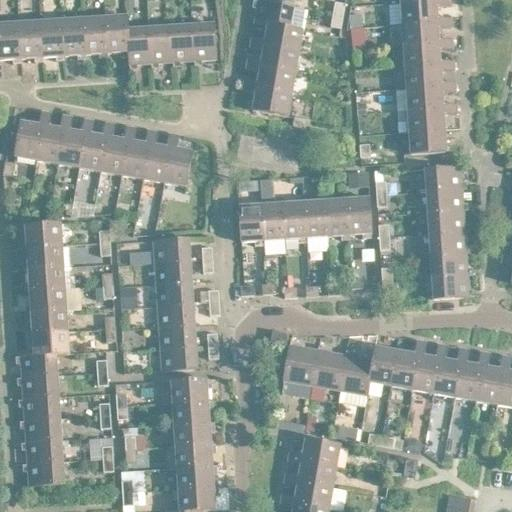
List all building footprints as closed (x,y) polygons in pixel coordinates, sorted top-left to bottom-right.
[(257,22),(270,24),(270,23),(293,27),(297,6),(263,0),(256,0),(256,6),(260,7),(257,22)] [(432,0),(403,2),(405,24),(441,21),(441,17),(440,5),(453,5),(452,0),(432,0)] [(338,1),(336,13),(346,15),(348,2),(338,1)] [(365,12),(353,13),(353,26),(366,25),(365,12)] [(346,15),(336,13),(334,25),(344,27),(346,15)] [(124,55),(132,55),(131,51),(132,50),(130,28),(131,28),(130,14),(108,16),(110,52),(123,51),(124,55)] [(110,52),(108,16),(86,17),(89,53),(102,52),(102,57),(111,56),(110,52)] [(405,24),(406,45),(442,43),(442,38),(441,27),(455,26),(454,16),(441,17),(441,21),(405,24)] [(89,53),(86,17),(65,18),(67,55),(80,54),(80,58),(89,58),(89,53)] [(67,55),(65,18),(43,20),(46,56),(59,55),(59,60),(67,59),(67,55)] [(46,56),(43,20),(22,21),(24,57),(37,57),(37,61),(46,60),(46,56)] [(24,57),(22,21),(0,23),(3,59),(15,58),(16,62),(24,62),(24,57)] [(217,22),(195,24),(197,59),(197,60),(198,64),(204,63),(204,59),(220,58),(217,22)] [(253,47),(266,49),(267,45),(302,51),(306,29),(293,27),(270,23),(270,24),(268,39),(255,37),(253,47)] [(195,24),(174,25),(176,61),(176,65),(183,65),(183,60),(197,60),(197,59),(195,24)] [(174,25),(152,26),(154,62),(155,67),(161,66),(161,62),(176,61),(174,25)] [(131,51),(132,55),(132,64),(133,64),(133,68),(140,68),(140,63),(154,62),(152,26),(131,28),(130,28),(132,50),(131,51)] [(368,34),(355,35),(356,49),(369,48),(368,34)] [(406,45),(407,67),(444,64),(443,60),(443,48),(456,48),(455,38),(442,38),(442,43),(406,45)] [(249,68),(262,70),(263,66),(298,72),(302,51),(267,45),(266,49),(264,60),(251,58),(249,68)] [(407,67),(409,88),(445,86),(445,82),(444,70),(457,69),(457,59),(443,60),(444,64),(407,67)] [(245,89),(258,91),(259,87),(295,93),(298,72),(263,66),(262,70),(260,81),(247,79),(245,89)] [(409,88),(410,110),(447,107),(446,103),(446,92),(459,91),(458,81),(445,82),(445,86),(409,88)] [(259,87),(258,91),(255,109),(291,115),(295,93),(259,87)] [(410,110),(412,131),(448,129),(447,113),(460,112),(460,102),(446,103),(447,107),(410,110)] [(40,160),(61,163),(67,127),(63,127),(52,125),(54,112),(44,110),(42,123),(46,124),(40,160)] [(61,163),(82,167),(89,131),(84,130),(73,128),(76,115),(65,114),(63,127),(67,127),(61,163)] [(295,125),(308,127),(310,117),(297,115),(295,125)] [(82,167),(104,171),(110,135),(106,134),(95,132),(97,119),(87,117),(84,130),(89,131),(82,167)] [(18,156),(40,160),(46,124),(42,123),(24,120),(18,156)] [(104,171),(125,174),(131,139),(127,138),(116,136),(118,123),(108,121),(106,134),(110,135),(104,171)] [(125,174),(146,178),(153,142),(148,142),(137,140),(139,127),(129,125),(127,138),(131,139),(125,174)] [(146,178),(168,182),(174,146),(170,145),(158,143),(161,130),(151,129),(148,142),(153,142),(146,178)] [(448,129),(412,131),(413,153),(449,151),(448,129)] [(174,146),(168,182),(189,186),(195,150),(180,147),(182,134),(172,132),(170,145),(174,146)] [(362,144),(363,156),(373,156),(373,143),(362,144)] [(18,162),(17,162),(9,160),(6,173),(16,175),(18,162)] [(427,168),(429,190),(465,188),(469,187),(469,180),(465,181),(464,166),(427,168)] [(371,170),(351,172),(352,187),(372,185),(371,170)] [(378,181),(379,193),(389,193),(389,180),(378,181)] [(429,190),(430,212),(466,209),(471,209),(470,202),(466,202),(465,188),(429,190)] [(389,193),(379,193),(380,206),(390,205),(389,193)] [(372,196),(350,198),(353,234),(366,233),(366,237),(375,237),(375,232),(372,196)] [(350,198),(329,199),(331,235),(344,234),(345,239),(353,238),(353,234),(350,198)] [(329,199),(307,201),(309,237),(310,237),(323,236),(323,240),(332,240),(331,235),(329,199)] [(307,201),(286,202),(288,238),(301,237),(302,242),(310,241),(310,237),(309,237),(307,201)] [(286,202),(264,203),(266,239),(267,239),(280,239),(280,243),(289,242),(288,238),(286,202)] [(266,239),(264,203),(242,205),(244,241),(258,240),(258,244),(267,244),(267,239),(266,239)] [(430,212),(432,233),(468,231),(472,230),(472,223),(467,224),(466,209),(430,212)] [(30,247),(66,245),(64,223),(28,225),(29,238),(25,239),(25,247),(30,247)] [(381,224),(382,236),(392,236),(392,223),(381,224)] [(102,230),(103,242),(113,242),(112,229),(102,230)] [(432,233),(433,255),(469,252),(474,252),(473,245),(469,245),(468,231),(432,233)] [(392,236),(382,236),(383,249),(393,248),(392,236)] [(157,250),(158,262),(194,260),(192,238),(156,240),(157,250)] [(113,242),(103,242),(104,255),(114,254),(113,242)] [(31,268),(67,266),(66,245),(30,247),(30,260),(26,260),(27,269),(31,268)] [(205,247),(206,259),(216,258),(215,246),(205,247)] [(157,250),(145,250),(146,263),(152,262),(158,262),(157,250)] [(433,255),(435,276),(470,274),(471,274),(475,273),(475,267),(470,267),(469,252),(433,255)] [(216,258),(206,259),(206,272),(217,271),(216,258)] [(158,262),(159,284),(195,281),(194,260),(158,262)] [(32,290),(69,288),(67,266),(31,268),(32,281),(27,282),(28,290),(32,290)] [(384,267),(385,279),(395,279),(395,266),(384,267)] [(105,273),(106,285),(116,285),(115,272),(105,273)] [(470,274),(435,276),(436,298),(472,296),(472,295),(476,295),(476,288),(472,288),(471,274),(470,274)] [(352,278),(353,288),(365,287),(365,277),(352,278)] [(395,279),(385,279),(386,292),(396,291),(395,279)] [(159,284),(160,305),(196,303),(195,281),(159,284)] [(265,283),(266,293),(279,292),(278,283),(265,283)] [(331,284),(331,294),(344,293),(344,283),(331,284)] [(257,294),(256,284),(243,285),(244,295),(257,294)] [(116,285),(106,285),(107,298),(117,297),(116,285)] [(308,286),(309,295),(322,295),(321,285),(308,286)] [(135,286),(122,287),(124,307),(136,307),(135,286)] [(287,287),(287,292),(288,297),(300,296),(300,286),(287,287)] [(34,311),(34,312),(70,309),(69,288),(32,290),(33,303),(29,303),(29,312),(34,311)] [(212,289),(212,302),(222,301),(222,289),(212,289)] [(222,301),(212,302),(213,314),(223,314),(222,301)] [(160,305),(162,327),(198,325),(196,303),(160,305)] [(35,333),(71,331),(70,309),(34,312),(35,325),(30,325),(31,333),(35,333)] [(108,316),(109,328),(119,328),(118,315),(108,316)] [(162,327),(163,348),(199,346),(198,325),(162,327)] [(119,328),(109,328),(110,341),(120,340),(119,328)] [(273,341),(289,343),(291,332),(275,330),(273,341)] [(32,346),(32,354),(37,354),(37,355),(60,353),(60,354),(73,353),(71,331),(35,333),(36,346),(32,346)] [(210,333),(211,345),(221,345),(220,332),(210,333)] [(415,389),(436,392),(442,357),(438,356),(427,354),(429,341),(419,339),(417,352),(421,353),(415,389)] [(286,380),(314,385),(321,349),(320,349),(305,346),(306,342),(294,340),(293,344),(292,344),(286,380)] [(436,392),(457,396),(464,360),(459,360),(448,358),(450,345),(440,343),(438,356),(442,357),(436,392)] [(314,385),(342,389),(348,354),(333,351),(334,347),(321,344),(320,349),(321,349),(314,385)] [(221,345),(211,345),(212,358),(222,357),(221,345)] [(373,381),(393,385),(400,349),(378,345),(376,358),(376,359),(372,381),(373,381)] [(199,346),(163,348),(165,371),(201,368),(199,346)] [(457,396),(479,400),(485,364),(481,364),(469,362),(472,348),(462,347),(459,360),(464,360),(457,396)] [(371,394),(373,381),(372,381),(376,359),(376,358),(361,356),(362,352),(349,349),(348,354),(342,389),(371,394)] [(393,385),(415,389),(421,353),(417,352),(400,349),(393,385)] [(479,400),(500,404),(506,368),(502,367),(491,365),(493,352),(483,350),(481,364),(485,364),(479,400)] [(24,362),(25,377),(61,375),(60,354),(60,353),(37,355),(37,354),(32,354),(23,355),(23,356),(19,356),(19,363),(24,362)] [(500,404),(511,405),(511,368),(511,369),(511,368),(511,355),(504,354),(502,367),(506,368),(500,404)] [(100,360),(100,372),(111,371),(110,359),(100,360)] [(111,371),(100,372),(101,385),(111,384),(111,371)] [(25,384),(26,399),(62,396),(61,375),(25,377),(20,378),(21,384),(25,384)] [(174,380),(175,402),(211,400),(211,399),(211,387),(215,386),(214,378),(210,378),(174,380)] [(119,393),(120,406),(130,405),(129,393),(119,393)] [(27,406),(27,420),(28,420),(64,418),(62,396),(26,399),(22,399),(22,406),(27,406)] [(175,402),(177,424),(213,421),(212,408),(216,408),(216,399),(211,399),(211,400),(175,402)] [(102,403),(103,415),(113,415),(112,402),(102,403)] [(130,405),(120,406),(121,418),(131,418),(130,405)] [(311,414),(309,428),(318,430),(320,415),(311,414)] [(113,415),(103,415),(104,428),(114,427),(113,415)] [(28,427),(29,442),(65,439),(64,418),(28,420),(27,420),(23,421),(23,427),(28,427)] [(281,418),(279,426),(295,429),(307,431),(308,423),(281,418)] [(177,424),(178,445),(214,443),(213,430),(218,430),(217,421),(213,421),(177,424)] [(337,423),(335,436),(347,438),(350,425),(337,423)] [(370,442),(383,445),(385,435),(372,433),(370,442)] [(128,436),(129,449),(139,448),(138,438),(138,435),(128,436)] [(385,435),(383,445),(395,447),(397,437),(385,435)] [(407,439),(405,449),(423,451),(424,444),(420,438),(407,436),(407,439)] [(397,437),(395,447),(405,449),(407,439),(397,437)] [(150,438),(138,438),(139,448),(150,447),(150,438)] [(290,461),(303,463),(304,459),(340,465),(344,444),(308,438),(305,453),(292,451),(290,461)] [(29,449),(30,463),(66,461),(65,439),(29,442),(24,442),(25,449),(29,449)] [(178,445),(180,467),(216,464),(215,451),(219,451),(219,442),(214,443),(178,445)] [(105,446),(106,458),(116,458),(115,445),(105,446)] [(139,448),(129,449),(129,461),(140,461),(139,448)] [(409,457),(407,475),(421,477),(424,460),(409,457)] [(116,458),(106,458),(107,471),(117,470),(116,458)] [(287,482),(300,484),(300,481),(336,487),(340,465),(304,459),(303,463),(301,475),(288,472),(287,482)] [(66,461),(30,463),(30,464),(26,464),(26,470),(31,470),(32,485),(68,483),(66,461)] [(180,467),(181,488),(217,486),(216,473),(221,473),(220,464),(216,464),(180,467)] [(125,480),(125,492),(136,491),(135,479),(125,480)] [(283,504),(296,506),(297,502),(333,508),(336,487),(300,481),(300,484),(298,496),(285,493),(283,504)] [(181,488),(183,509),(183,510),(205,508),(205,509),(210,509),(219,508),(218,495),(222,494),(222,485),(217,486),(181,488)] [(136,491),(125,492),(126,505),(136,504),(136,491)] [(452,494),(450,505),(471,509),(473,498),(452,494)] [(331,511),(333,508),(297,502),(296,506),(294,511),(331,511)]
